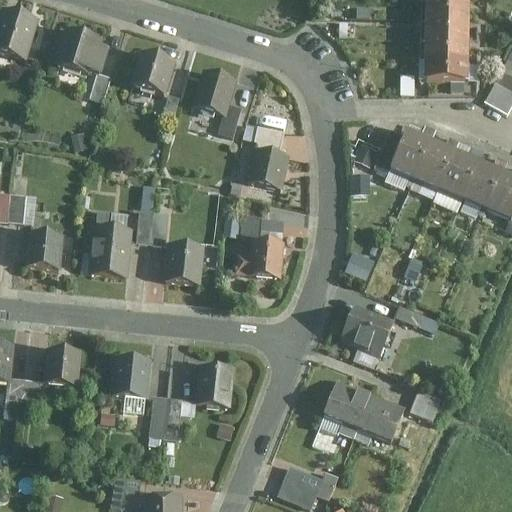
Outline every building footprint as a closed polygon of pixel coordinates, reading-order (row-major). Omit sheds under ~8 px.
[(430,6),(429,26),(474,26),(474,6),(430,6)] [(0,59),(27,67),(39,25),(3,15),(0,25),(0,59)] [(429,26),(429,46),(473,46),(474,26),(429,26)] [(102,45),(66,34),(55,69),(96,81),(103,83),(104,80),(111,55),(100,52),(102,45)] [(429,46),(429,65),(473,65),(473,46),(429,46)] [(176,67),(141,57),(132,89),(167,99),(176,67)] [(511,112),(511,57),(486,106),(509,119),(511,112)] [(473,65),(429,65),(428,87),(473,88),(473,65)] [(231,110),(237,86),(203,77),(193,114),(223,122),(227,123),(231,110)] [(112,82),(104,80),(103,83),(96,81),(90,104),(105,107),(112,82)] [(181,103),(167,99),(161,120),(176,124),(181,103)] [(243,113),(231,110),(227,123),(223,122),(218,138),(235,143),(243,113)] [(258,155),(280,160),(285,137),(259,132),(255,147),(259,148),(258,155)] [(88,136),(73,138),(76,155),(91,152),(88,136)] [(393,174),(416,185),(433,147),(410,137),(393,174)] [(457,158),(433,147),(416,185),(440,196),(457,158)] [(362,148),(357,163),(373,168),(378,153),(362,148)] [(280,160),(258,155),(251,190),(283,196),(290,161),(280,160)] [(457,158),(440,196),(463,206),(480,169),(457,158)] [(505,180),(480,169),(463,206),(487,218),(505,180)] [(511,228),(511,183),(505,180),(487,218),(511,229),(511,228)] [(0,226),(8,227),(11,199),(0,198),(0,226)] [(26,201),(11,199),(8,227),(24,228),(26,201)] [(152,251),(155,217),(141,216),(137,250),(152,251)] [(170,219),(155,217),(152,251),(167,253),(170,219)] [(252,247),(261,247),(263,222),(241,221),(240,246),(252,247)] [(132,238),(94,233),(89,280),(127,284),(132,238)] [(63,242),(31,240),(29,273),(60,276),(63,242)] [(376,266),(383,248),(370,243),(364,262),(376,266)] [(261,247),(252,247),(250,282),(282,284),(284,249),(261,247)] [(205,253),(170,250),(167,288),(202,292),(205,253)] [(422,270),(409,264),(405,274),(417,279),(422,270)] [(429,323),(401,313),(397,325),(424,335),(429,323)] [(396,329),(355,314),(342,349),(383,364),(396,329)] [(0,389),(10,390),(12,352),(0,351),(0,389)] [(78,394),(81,359),(51,357),(49,393),(78,394)] [(144,405),(148,367),(117,364),(113,402),(144,405)] [(232,415),(235,377),(202,375),(200,413),(232,415)] [(10,408),(22,410),(26,386),(13,384),(10,408)] [(41,388),(26,386),(22,410),(37,412),(41,388)] [(360,437),(374,402),(338,387),(323,422),(360,437)] [(420,397),(410,419),(431,428),(441,406),(420,397)] [(406,415),(374,402),(360,437),(391,450),(406,415)] [(164,445),(168,405),(153,403),(148,443),(164,445)] [(184,407),(168,405),(164,445),(179,447),(184,407)] [(117,419),(105,417),(103,426),(115,427),(117,419)] [(236,430),(223,425),(219,437),(232,442),(236,430)] [(314,511),(324,487),(291,474),(280,503),(302,511),(314,511)] [(113,511),(124,511),(127,495),(142,496),(143,483),(117,481),(113,511)] [(62,511),(65,500),(51,497),(48,511),(62,511)] [(178,511),(179,502),(144,502),(144,511),(178,511)]
